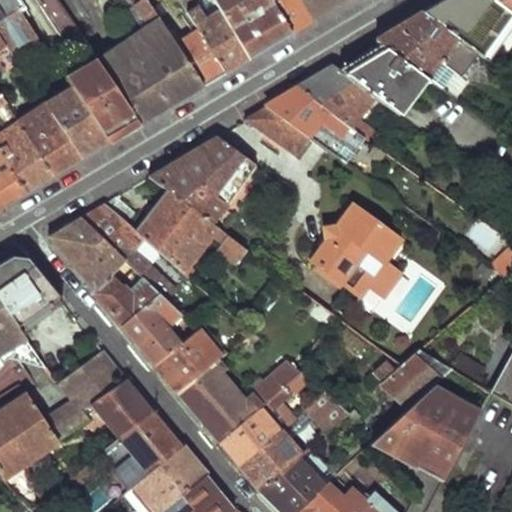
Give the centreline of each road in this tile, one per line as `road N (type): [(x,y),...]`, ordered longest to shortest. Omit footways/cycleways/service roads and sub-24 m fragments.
road 1 (residential): [(17,224),(393,0)]
road 2 (residential): [(261,511),(17,224)]
